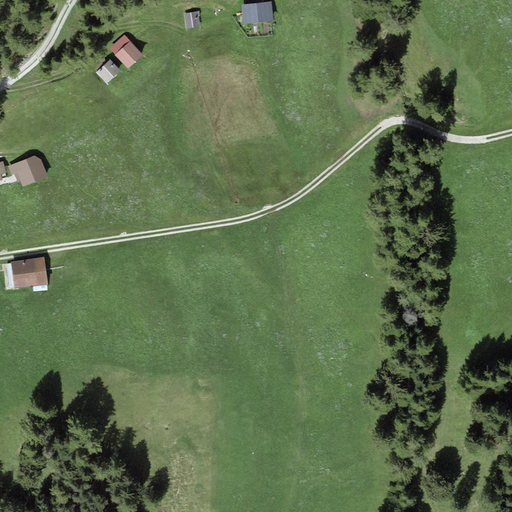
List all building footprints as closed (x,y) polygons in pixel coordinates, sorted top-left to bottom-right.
[(272,1),(242,5),(244,24),(274,20),(272,1)] [(198,12),(184,13),(186,28),(200,26),(198,12)] [(116,54),(115,55),(128,69),(144,55),(130,40),(124,34),(110,48),(116,54)] [(110,59),(96,72),(107,83),(121,70),(110,59)] [(35,155),(8,166),(11,175),(17,173),(23,187),(48,176),(41,159),(35,155)] [(44,257),(10,262),(11,264),(7,264),(10,287),(14,286),(14,288),(33,286),(34,292),(47,290),(46,284),(47,284),(44,257)]
